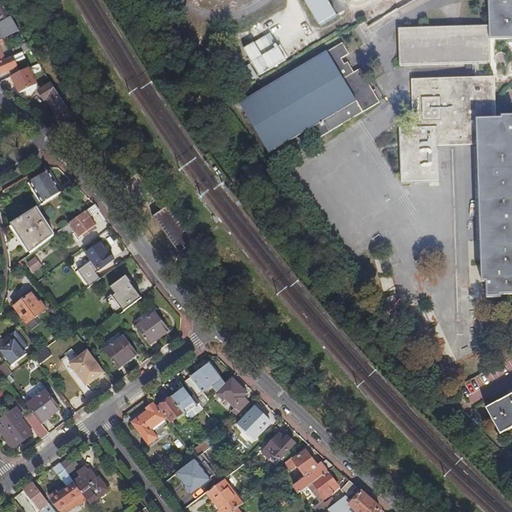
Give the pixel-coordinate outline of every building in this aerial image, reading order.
[(306,0),(317,25),(339,16),(331,0),(306,0)] [(511,0),(487,0),(489,26),(398,29),(399,66),(491,63),(490,39),(511,38),(511,0)] [(0,20),(2,24),(12,19),(2,3),(0,3),(0,20)] [(370,17),(373,22),(382,17),(379,12),(370,17)] [(0,42),(20,32),(12,19),(2,24),(7,32),(0,35),(0,42)] [(0,49),(6,63),(14,59),(6,40),(0,43),(0,49)] [(240,103),(269,153),(313,127),(320,138),(379,103),(359,70),(354,73),(348,62),(345,64),(341,58),(349,54),(343,43),(240,103)] [(28,60),(26,54),(14,59),(6,63),(0,65),(0,73),(2,77),(18,70),(16,65),(28,60)] [(30,71),(12,79),(21,96),(38,87),(30,71)] [(48,80),(39,93),(45,103),(47,101),(51,107),(53,105),(60,116),(68,111),(48,80)] [(476,147),(480,244),(482,286),(487,286),(487,301),(505,300),(504,298),(511,297),(511,119),(503,120),(503,122),(497,122),(495,81),(412,84),(414,123),(399,124),(402,180),(437,178),(436,149),(476,147)] [(53,105),(51,107),(57,117),(60,116),(53,105)] [(83,145),(88,142),(76,124),(72,128),(83,145)] [(40,207),(62,193),(50,172),(31,183),(39,197),(36,199),(40,207)] [(91,218),(101,211),(97,205),(56,236),(59,239),(65,235),(66,237),(75,231),(81,238),(85,234),(87,237),(91,234),(89,231),(97,226),(91,218)] [(13,225),(33,253),(55,236),(38,209),(13,225)] [(94,261),(80,272),(91,287),(102,280),(98,274),(116,260),(111,254),(112,253),(109,249),(106,251),(101,245),(89,255),(94,261)] [(71,262),(78,270),(92,259),(86,251),(71,262)] [(33,273),(43,266),(36,256),(26,263),(33,273)] [(119,317),(143,299),(127,277),(111,289),(117,296),(108,302),(119,317)] [(16,308),(28,325),(48,310),(42,303),(40,304),(33,295),(16,308)] [(138,328),(151,345),(171,330),(157,312),(138,328)] [(30,347),(18,331),(12,335),(15,340),(1,351),(13,367),(29,354),(26,350),(30,347)] [(106,352),(120,369),(140,354),(126,337),(106,352)] [(35,358),(40,364),(53,354),(48,348),(42,353),(35,358)] [(89,387),(107,373),(90,351),(72,365),(77,372),(77,376),(79,378),(80,380),(83,380),(89,387)] [(33,359),(24,365),(29,373),(38,367),(33,359)] [(6,364),(0,367),(0,368),(7,379),(13,374),(6,364)] [(218,394),(226,386),(210,364),(185,383),(203,409),(210,402),(204,393),(212,386),(218,394)] [(20,391),(28,402),(47,389),(38,377),(20,391)] [(56,385),(70,403),(87,390),(80,380),(79,378),(65,388),(60,382),(56,385)] [(0,384),(0,391),(11,383),(7,379),(0,384)] [(226,386),(218,394),(216,395),(224,403),(226,401),(235,410),(232,413),(238,419),(252,405),(245,398),(248,395),(232,379),(226,386)] [(200,405),(194,397),(192,399),(185,389),(173,398),(185,414),(186,416),(200,405)] [(28,406),(34,414),(42,424),(62,409),(48,391),(28,406)] [(498,403),(486,410),(500,436),(511,429),(511,428),(511,396),(498,404),(498,403)] [(185,414),(173,398),(159,408),(166,419),(171,424),(185,414)] [(171,424),(166,419),(165,419),(154,404),(147,410),(149,412),(133,424),(150,446),(159,439),(156,435),(171,424)] [(256,409),(239,427),(255,442),(272,425),(256,409)] [(0,422),(0,429),(16,449),(34,435),(15,411),(0,422)] [(27,419),(44,440),(50,434),(42,424),(34,414),(27,419)] [(211,449),(225,439),(222,435),(218,429),(213,433),(215,436),(206,442),(207,443),(211,449)] [(274,455),(280,462),(296,445),(289,439),(286,442),(281,437),(279,439),(279,438),(264,454),(270,459),(274,455)] [(202,456),(211,449),(207,443),(202,446),(204,450),(199,454),(201,457),(202,456)] [(329,473),(335,469),(330,464),(327,461),(319,467),(308,451),(301,456),(300,454),(274,473),(277,477),(289,468),(292,472),(298,467),(305,476),(299,480),(301,483),(295,488),(299,495),(310,488),(329,473)] [(192,496),(218,477),(202,456),(201,457),(177,475),(187,488),(186,489),(192,496)] [(72,458),(61,466),(69,475),(79,468),(72,458)] [(61,466),(60,464),(54,469),(67,488),(74,483),(69,475),(61,466)] [(81,480),(75,484),(88,501),(91,505),(106,494),(90,473),(89,473),(87,470),(85,469),(79,474),(79,476),(81,480)] [(277,477),(274,473),(259,483),(262,488),(277,477)] [(339,487),(329,473),(310,488),(321,503),(315,508),(317,511),(327,511),(335,506),(331,500),(325,504),(323,502),(337,492),(336,489),(339,487)] [(225,481),(208,494),(220,510),(223,508),(226,511),(234,511),(238,509),(244,505),(225,481)] [(348,496),(358,489),(351,482),(342,492),(347,497),(348,496)] [(54,511),(33,484),(29,488),(22,492),(33,506),(37,511),(40,511),(41,511),(54,511)] [(88,501),(75,484),(61,495),(58,491),(51,496),(50,497),(53,500),(52,501),(59,511),(60,511),(61,511),(69,511),(80,505),(81,506),(88,501)] [(358,511),(379,511),(382,509),(377,505),(363,493),(356,502),(352,506),(358,511)] [(342,511),(355,502),(348,496),(347,497),(336,505),(341,511),(342,511)] [(21,511),(22,511),(13,499),(10,502),(7,504),(12,511),(21,511)]
